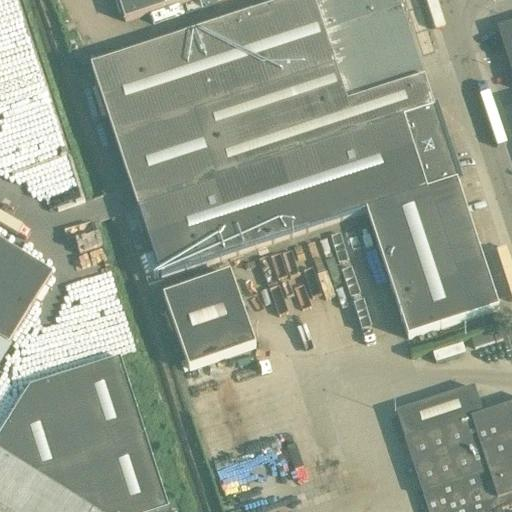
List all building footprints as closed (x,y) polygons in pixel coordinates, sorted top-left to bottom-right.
[(127,179),(424,79),(397,0),(303,0),(79,74),(91,109),(102,105),(127,179)] [(117,0),(125,23),(193,0),(117,0)] [(511,26),(497,31),(511,75),(511,26)] [(366,216),(458,185),(424,79),(127,179),(150,247),(161,282),(366,215),(366,216)] [(57,210),(86,201),(59,106),(0,123),(2,129),(10,127),(13,136),(0,139),(0,143),(5,163),(9,162),(13,175),(25,172),(33,200),(52,195),(57,210)] [(458,185),(366,216),(409,344),(501,313),(465,206),(458,185)] [(74,258),(103,249),(98,235),(70,244),(74,258)] [(0,340),(7,345),(29,311),(52,274),(0,241),(0,340)] [(189,373),(256,350),(230,276),(164,300),(189,373)] [(474,350),(494,344),(491,333),(471,340),(474,350)] [(0,511),(166,511),(167,511),(119,361),(30,390),(0,437),(0,511)] [(474,389),(396,415),(422,496),(488,475),(500,511),(511,507),(511,506),(511,406),(483,416),(474,389)] [(488,475),(422,496),(426,511),(499,511),(500,511),(488,475)]
